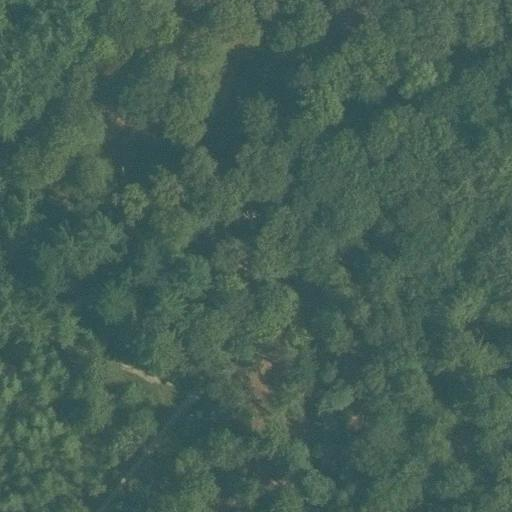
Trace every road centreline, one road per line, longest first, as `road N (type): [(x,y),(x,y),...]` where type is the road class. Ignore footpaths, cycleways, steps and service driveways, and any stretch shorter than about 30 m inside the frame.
road 1 (unknown): [(462,0),(463,46),(442,86),(457,179),(436,253),(447,424),(511,461)]
road 2 (track): [(200,380),(392,170),(410,0)]
road 3 (track): [(100,511),(200,380)]
